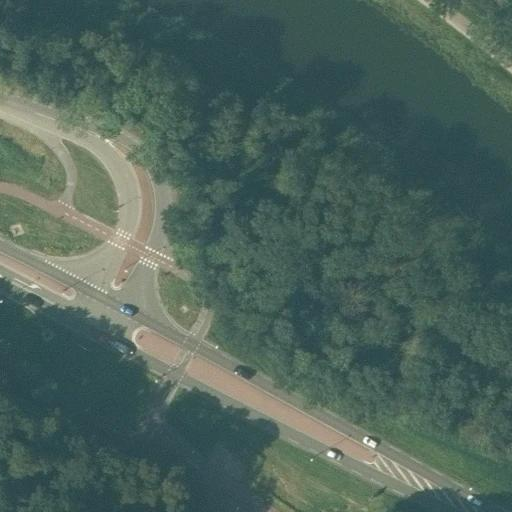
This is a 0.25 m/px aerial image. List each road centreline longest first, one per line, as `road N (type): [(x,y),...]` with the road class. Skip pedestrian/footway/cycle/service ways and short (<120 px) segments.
road 1 (primary): [(494,511),(124,311)]
road 2 (primary): [(91,333),(443,511)]
road 3 (tertiary): [(124,311),(160,224),(160,192),(147,162),(119,140),(29,113)]
road 4 (tertiary): [(29,113),(110,158),(121,175),(127,222),(91,294)]
